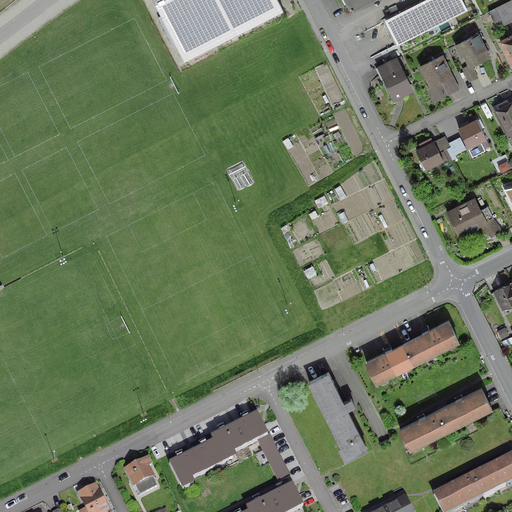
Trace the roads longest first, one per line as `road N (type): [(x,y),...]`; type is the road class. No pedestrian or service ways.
road 1 (residential): [(457,283),(263,381)]
road 2 (residential): [(263,381),(99,464)]
road 3 (residential): [(313,0),(386,144)]
road 4 (residential): [(386,144),(457,283)]
road 5 (residential): [(263,381),(331,511)]
road 6 (residential): [(386,144),(511,80)]
road 7 (residential): [(457,283),(511,390)]
